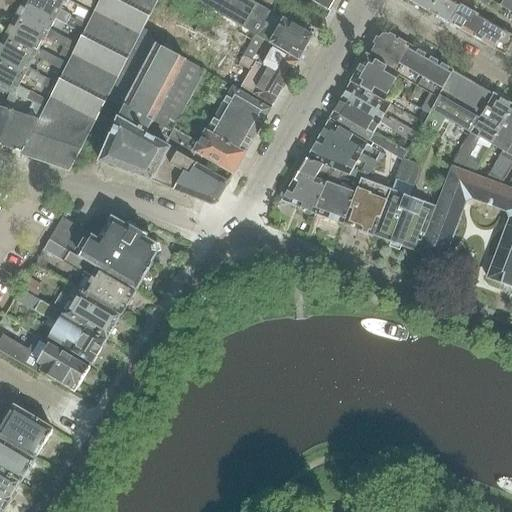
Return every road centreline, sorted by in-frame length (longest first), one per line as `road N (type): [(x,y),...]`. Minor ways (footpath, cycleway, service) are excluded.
road 1 (residential): [(230,234),(511,336)]
road 2 (residential): [(230,234),(365,0)]
road 3 (residential): [(230,234),(103,431)]
road 4 (residential): [(230,234),(115,195),(34,180)]
road 5 (residential): [(368,0),(511,83)]
